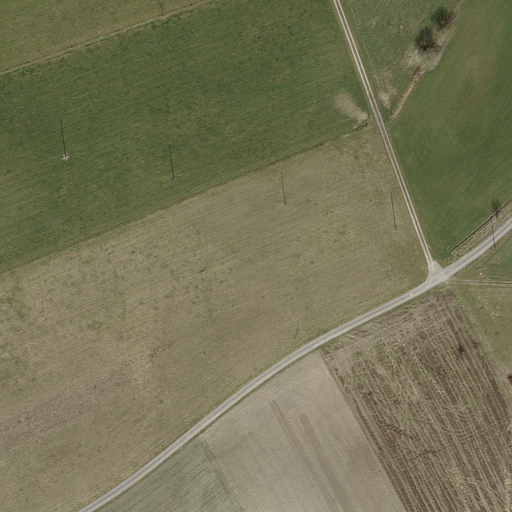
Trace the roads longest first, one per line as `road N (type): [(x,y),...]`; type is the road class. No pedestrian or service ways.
road 1 (track): [(87,511),(296,354),(464,262),(511,214)]
road 2 (track): [(436,277),(336,0)]
